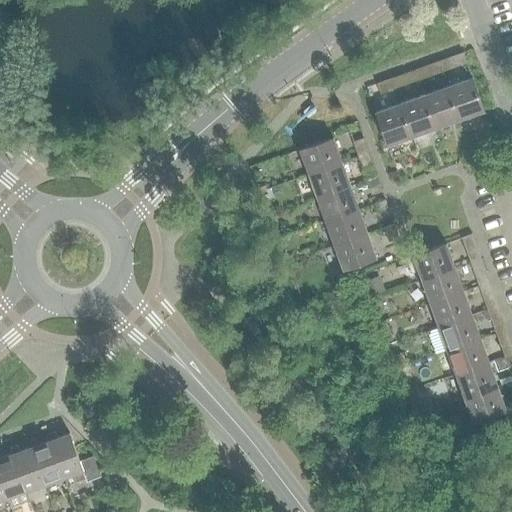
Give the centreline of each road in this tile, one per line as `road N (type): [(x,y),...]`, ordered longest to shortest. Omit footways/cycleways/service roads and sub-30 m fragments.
road 1 (residential): [(188,143),(373,0)]
road 2 (secondary): [(304,511),(202,389)]
road 3 (secondary): [(202,389),(115,278)]
road 4 (secondary): [(92,302),(202,389)]
road 5 (residential): [(117,242),(188,143)]
road 6 (residential): [(188,143),(90,213)]
